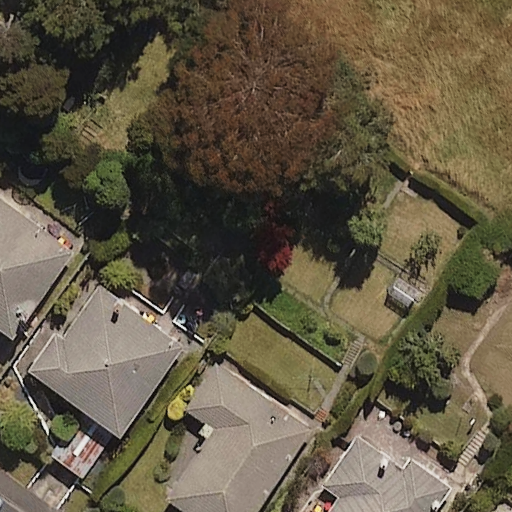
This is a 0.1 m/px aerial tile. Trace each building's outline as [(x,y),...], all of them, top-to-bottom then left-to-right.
[(76,252),(0,200),(0,330),(16,341),(76,252)] [(186,350),(102,288),(65,340),(56,333),(28,372),(121,440),(186,350)] [(261,511),(314,429),(216,366),(187,412),(216,430),(168,505),(178,511),(261,511)] [(437,511),(452,488),(368,434),(339,479),(349,486),(332,511),(437,511)] [(511,511),(511,510),(496,499),(486,511),(511,511)]
